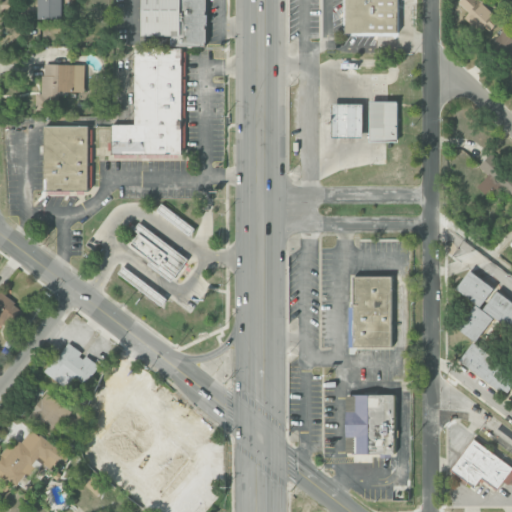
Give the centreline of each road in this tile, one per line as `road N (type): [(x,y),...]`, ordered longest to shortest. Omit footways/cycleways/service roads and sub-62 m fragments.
road 1 (residential): [(430,511),(433,0)]
road 2 (primary): [(260,511),(259,0)]
road 3 (tertiary): [(353,511),(0,233)]
road 4 (residential): [(259,207),(432,212)]
road 5 (residential): [(75,290),(0,387)]
